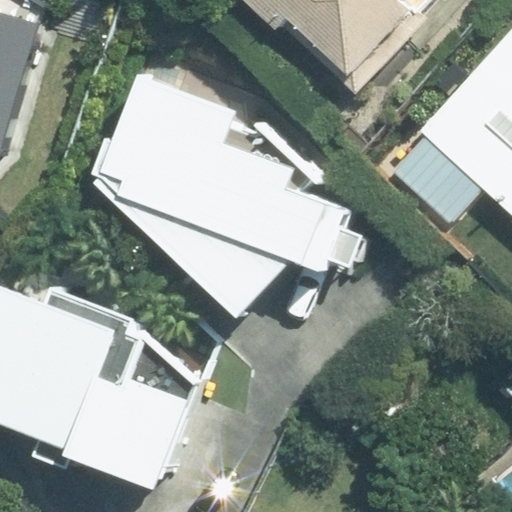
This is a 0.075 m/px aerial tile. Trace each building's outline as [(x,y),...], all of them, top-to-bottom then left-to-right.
[(259,0),(366,98),(439,19),(431,12),(442,0),(259,0)] [(0,176),(18,157),(56,25),(0,7),(0,176)] [(434,136),(402,172),(459,223),(490,188),(511,208),(511,37),(428,130),(434,136)] [(282,102),(176,65),(124,212),(354,293),(383,211),(259,167),(282,102)] [(152,313),(14,260),(0,295),(0,427),(175,495),(215,392),(133,361),(152,313)]
